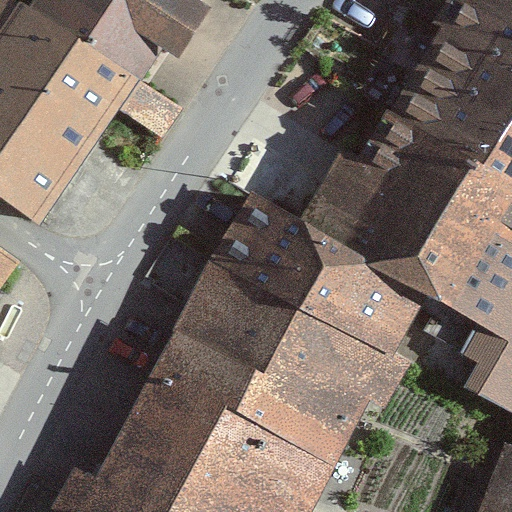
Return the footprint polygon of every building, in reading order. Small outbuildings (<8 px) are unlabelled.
[(133,90),(183,0),(0,0),(0,11),(43,43),(133,90)] [(511,0),(442,0),(415,44),(486,83),(511,42),(511,0)] [(0,111),(43,43),(0,11),(0,111)] [(511,42),(486,83),(445,168),(511,206),(511,42)] [(43,43),(0,111),(0,201),(36,226),(105,112),(155,143),(172,114),(133,90),(43,43)] [(445,168),(486,83),(415,44),(366,132),(445,168)] [(279,232),(407,299),(462,327),(485,339),(459,387),(508,413),(505,419),(511,422),(511,206),(445,168),(366,132),(339,118),(279,232)] [(234,190),(190,267),(369,361),(407,299),(279,232),(234,190)] [(0,286),(14,262),(0,254),(0,286)] [(190,267),(59,511),(307,511),(383,369),(369,361),(190,267)] [(511,511),(511,460),(491,454),(472,511),(511,511)]
